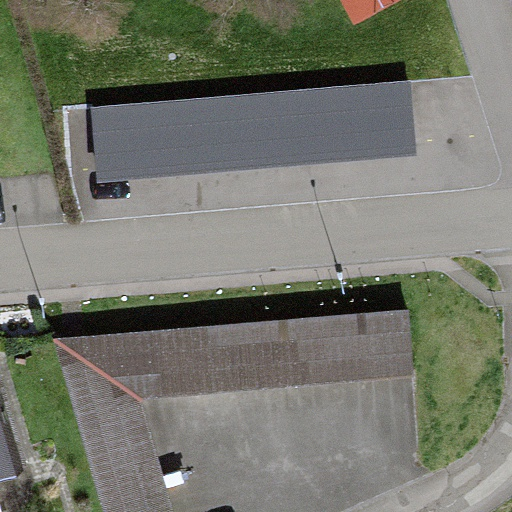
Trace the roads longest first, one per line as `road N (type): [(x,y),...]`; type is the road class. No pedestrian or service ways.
road 1 (residential): [(511,223),(0,266)]
road 2 (residential): [(472,0),(511,145)]
